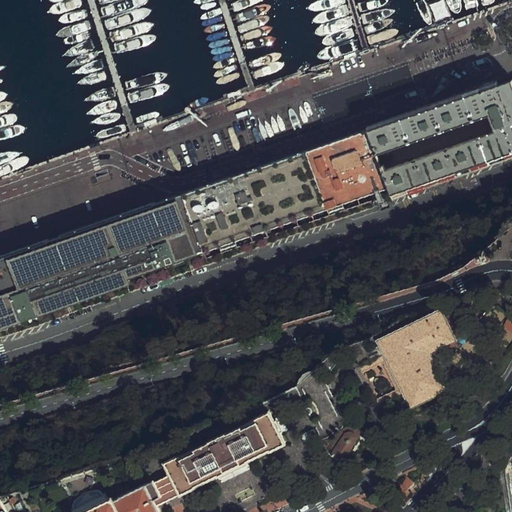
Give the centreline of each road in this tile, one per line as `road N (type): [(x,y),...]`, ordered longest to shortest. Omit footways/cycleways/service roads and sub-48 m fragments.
road 1 (residential): [(0,355),(511,165)]
road 2 (residential): [(0,420),(479,274),(511,271)]
road 3 (residential): [(484,420),(304,511)]
